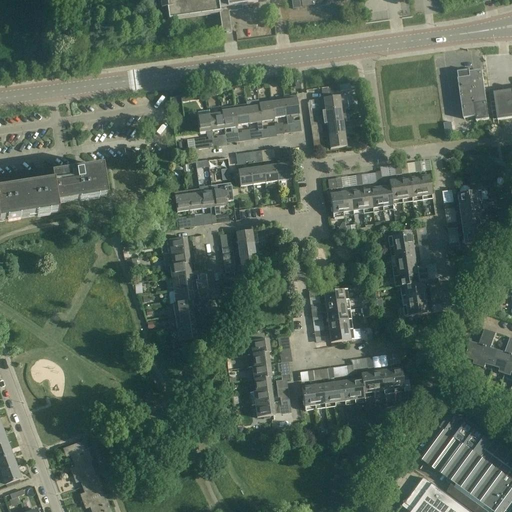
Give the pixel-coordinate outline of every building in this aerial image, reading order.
[(165,0),(166,3),(160,4),(161,11),(166,10),(168,22),(220,14),(219,10),(227,9),(257,5),(256,0),(165,0)] [(299,0),(291,0),(293,10),(301,9),(299,0)] [(459,80),(465,120),(476,118),(477,123),(489,121),(483,71),(471,73),(470,71),(463,72),(458,73),(459,80)] [(325,112),(345,110),(343,97),(330,98),(329,90),(322,91),(323,100),(325,112)] [(511,90),(494,94),(498,121),(511,118),(511,90)] [(297,97),(284,99),(284,102),(286,118),(287,126),(292,125),(291,118),(300,116),(297,97)] [(284,99),(272,101),(274,122),(275,122),(275,120),(286,118),(284,102),(284,99)] [(259,102),(262,124),(274,122),(272,101),(259,102)] [(249,126),(262,124),(259,102),(246,104),(246,105),(247,109),(249,126)] [(246,105),(234,106),(237,128),(249,126),(247,109),(246,105)] [(221,108),(222,114),(225,131),(237,129),(237,128),(234,106),(221,108)] [(325,112),(326,118),(323,119),(324,125),(327,125),(344,123),(347,122),(345,110),(325,112)] [(198,113),(197,114),(199,135),(208,134),(209,140),(213,140),(212,133),(210,116),(209,111),(198,113)] [(212,133),(225,131),(222,114),(210,116),(212,133)] [(322,138),(328,137),(345,135),(344,123),(327,125),(328,133),(321,134),(322,138)] [(453,134),(452,123),(444,124),(445,135),(453,134)] [(347,148),(345,135),(328,137),(330,150),(347,148)] [(188,140),(188,150),(205,149),(205,139),(188,140)] [(276,166),(278,182),(291,181),(289,164),(276,166)] [(276,166),(263,167),(266,184),(278,182),(276,166)] [(75,169),(76,174),(52,178),(54,187),(0,194),(0,220),(58,211),(57,203),(107,195),(104,170),(89,172),(88,167),(75,169)] [(263,167),(251,169),(253,186),(266,184),(263,167)] [(240,188),(253,186),(251,169),(238,171),(240,188)] [(230,170),(221,170),(221,180),(230,180),(230,170)] [(433,200),(432,195),(429,177),(419,178),(422,201),(433,200)] [(422,201),(419,178),(410,179),(413,203),(422,201)] [(410,179),(399,181),(403,204),(413,203),(410,179)] [(403,204),(399,181),(389,182),(390,187),(393,205),(403,204)] [(212,188),(213,192),(215,209),(216,216),(220,215),(221,215),(220,208),(234,206),(231,185),(212,188)] [(390,187),(380,189),(383,212),(393,210),(393,205),(390,187)] [(457,195),(459,206),(482,202),(480,192),(470,193),(469,190),(468,189),(467,188),(465,187),(463,187),(461,188),(460,190),(459,192),(460,195),(457,195)] [(383,212),(380,189),(370,190),(373,213),(383,212)] [(370,190),(360,191),(363,215),(373,213),(370,190)] [(187,192),(187,193),(190,212),(203,210),(200,194),(200,191),(187,192)] [(363,215),(360,191),(350,193),(353,216),(363,215)] [(213,192),(200,194),(203,210),(215,209),(213,192)] [(177,214),(190,212),(187,193),(174,195),(177,214)] [(350,193),(341,194),(344,217),(353,216),(350,193)] [(333,219),(344,217),(341,194),(330,195),(333,219)] [(459,206),(460,216),(483,212),(482,202),(459,206)] [(485,222),(483,212),(460,216),(461,225),(485,222)] [(486,232),(485,222),(461,225),(463,235),(486,232)] [(236,234),(238,247),(254,245),(258,244),(257,231),(236,234)] [(486,232),(463,235),(464,246),(487,243),(486,232)] [(388,238),(390,249),(413,245),(411,235),(388,238)] [(187,239),(178,240),(161,243),(163,256),(171,255),(189,252),(187,239)] [(256,257),(254,245),(238,247),(240,260),(256,257)] [(390,249),(391,259),(414,255),(413,245),(390,249)] [(171,255),(172,267),(191,265),(189,252),(171,255)] [(414,255),(391,259),(392,268),(408,266),(416,265),(414,255)] [(258,270),(256,257),(240,260),(241,267),(225,270),(225,275),(233,274),(234,278),(242,277),(241,272),(258,270)] [(189,265),(191,265),(172,267),(174,279),(172,279),(172,280),(191,277),(189,265)] [(416,265),(408,266),(392,268),(394,278),(417,275),(416,265)] [(395,289),(400,288),(419,285),(417,275),(394,278),(395,289)] [(168,293),(174,292),(192,290),(191,277),(172,280),(166,281),(168,293)] [(423,285),(419,285),(400,288),(401,298),(425,294),(423,285)] [(169,306),(175,305),(194,302),(192,290),(174,292),(168,293),(169,306)] [(324,294),(325,304),(348,301),(347,290),(324,294)] [(403,308),(426,305),(425,294),(401,298),(403,308)] [(325,304),(326,314),(350,311),(348,301),(325,304)] [(194,303),(194,302),(175,305),(177,317),(175,317),(175,318),(194,315),(192,303),(194,303)] [(482,309),(490,312),(492,307),(484,304),(482,309)] [(428,315),(426,305),(403,308),(404,318),(428,315)] [(351,321),(350,311),(326,314),(328,324),(351,321)] [(175,318),(177,330),(196,327),(194,315),(175,318)] [(328,324),(329,334),(352,331),(351,321),(328,324)] [(149,331),(156,330),(155,322),(148,323),(149,331)] [(198,340),(196,327),(177,330),(179,343),(198,340)] [(491,332),(485,330),(480,346),(471,343),(472,340),(465,338),(461,351),(468,353),(466,359),(474,362),(473,365),(479,367),(491,332)] [(354,341),(352,331),(329,334),(331,344),(354,341)] [(486,365),(493,368),(498,352),(491,349),(496,333),(491,332),(479,367),(485,369),(486,365)] [(250,343),(251,349),(246,350),(245,353),(246,356),(271,353),(269,340),(264,341),(263,334),(249,336),(250,343)] [(511,338),(506,354),(498,352),(493,368),(500,370),(499,373),(505,375),(507,368),(511,353),(511,338)] [(248,369),(252,369),(271,366),(269,354),(271,354),(271,353),(246,356),(248,369)] [(252,369),(253,381),(272,378),(271,366),(252,369)] [(401,369),(391,371),(394,394),(410,392),(409,380),(403,381),(401,369)] [(381,372),(384,396),(394,394),(391,371),(381,372)] [(381,372),(371,374),(374,397),(384,396),(381,372)] [(365,399),(374,397),(371,374),(361,375),(361,380),(362,380),(365,399)] [(253,393),(253,394),(272,391),(271,379),(272,379),(272,378),(253,381),(255,393),(253,393)] [(362,380),(361,380),(352,382),(355,405),(366,403),(365,399),(362,380)] [(342,383),(345,406),(355,405),(352,382),(342,383)] [(342,383),(332,384),(335,408),(345,406),(342,383)] [(322,386),(325,409),(335,408),(332,384),(322,386)] [(322,386),(312,387),(315,411),(325,409),(322,386)] [(315,411),(312,387),(302,389),(305,412),(315,411)] [(251,407),(255,406),(274,403),(272,391),(253,394),(249,394),(251,407)] [(276,417),(274,403),(255,406),(257,419),(276,417)] [(447,492),(465,506),(473,511),(511,511),(511,453),(467,421),(464,424),(448,412),(436,427),(439,429),(417,458),(424,463),(422,466),(441,478),(442,477),(453,484),(447,492)] [(0,460),(12,456),(8,444),(0,446),(0,460)] [(71,455),(74,462),(90,456),(88,452),(86,453),(82,444),(64,451),(67,457),(71,455)] [(0,460),(0,471),(1,474),(17,468),(12,456),(0,460)] [(71,470),(74,477),(92,470),(89,462),(92,461),(90,456),(74,462),(76,468),(71,470)] [(0,488),(21,480),(17,468),(1,474),(0,474),(0,488)] [(81,481),(83,488),(100,482),(98,478),(95,479),(92,470),(74,477),(76,483),(81,481)] [(412,511),(466,511),(424,480),(405,506),(412,511)] [(81,496),(84,503),(102,496),(99,488),(101,487),(100,482),(83,488),(86,495),(81,496)] [(91,508),(92,511),(99,511),(109,508),(108,504),(105,505),(102,496),(84,503),(86,509),(91,508)]
